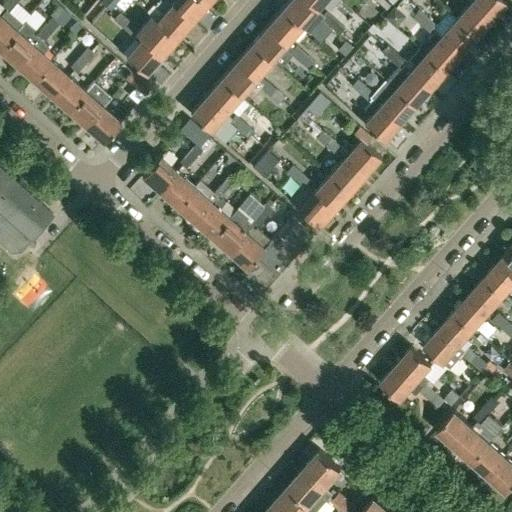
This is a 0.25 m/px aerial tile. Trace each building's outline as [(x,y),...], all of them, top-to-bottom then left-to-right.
[(4,0),(2,3),(6,7),(10,10),(18,0),(17,0),(4,0)] [(157,0),(155,3),(164,11),(172,2),(169,0),(157,0)] [(204,0),(173,0),(172,2),(192,20),(207,2),(204,0)] [(323,12),(318,7),(309,0),(287,0),(282,6),(310,31),(322,18),(330,25),(336,18),(327,9),(323,12)] [(477,34),(491,17),(471,0),(470,0),(456,16),(477,34)] [(506,0),(471,0),(491,17),(506,0)] [(154,2),(147,10),(150,13),(157,19),(164,11),(155,3),(154,2)] [(164,11),(157,19),(177,37),(192,20),(172,2),(164,11)] [(53,15),(45,24),(52,31),(59,22),(60,21),(56,18),(65,8),(60,3),(51,13),(53,15)] [(282,6),(267,24),(287,42),(289,40),(302,25),(310,32),(310,31),(282,6)] [(22,21),(10,10),(6,7),(0,13),(0,12),(0,47),(23,22),(22,21)] [(72,14),(65,8),(56,18),(60,21),(59,22),(62,24),(72,14)] [(412,16),(422,24),(428,16),(419,8),(412,16)] [(113,17),(123,25),(129,18),(120,10),(113,17)] [(162,54),(177,37),(157,19),(150,13),(138,26),(129,18),(123,25),(133,35),(136,31),(142,36),(162,54)] [(422,24),(430,31),(434,27),(436,29),(439,25),(428,16),(422,24)] [(456,16),(441,33),(440,34),(461,52),(477,34),(456,16)] [(0,47),(0,48),(17,63),(40,37),(36,34),(36,33),(32,29),(34,26),(25,18),(22,21),(23,22),(0,47)] [(346,27),(336,18),(330,25),(339,34),(346,27)] [(76,19),(69,27),(75,33),(82,24),(76,19)] [(17,63),(34,79),(52,58),(44,51),(49,45),(44,40),(52,31),(45,24),(36,33),(36,34),(40,37),(17,63)] [(267,24),(252,41),(272,59),(280,51),(286,56),(291,51),(300,59),(306,52),(296,43),(294,45),(289,40),(287,42),(267,24)] [(441,33),(436,29),(434,27),(430,31),(419,44),(447,68),(461,52),(440,34),(441,33)] [(126,54),(146,72),(162,54),(142,36),(126,54)] [(95,37),(69,65),(73,68),(97,41),(98,42),(99,40),(95,37)] [(345,55),(349,49),(353,45),(345,39),(337,48),(345,55)] [(101,45),(98,42),(97,41),(73,68),(77,72),(101,45)] [(252,41),(236,58),(257,76),(272,59),(252,41)] [(381,50),(391,59),(398,51),(388,42),(381,50)] [(419,44),(406,58),(398,51),(391,59),(401,67),(405,64),(404,63),(405,62),(431,85),(447,68),(419,44)] [(315,60),(306,52),(300,59),(309,67),(315,60)] [(69,73),(52,58),(34,79),(51,93),(69,73)] [(236,58),(221,75),(242,94),(250,84),(256,90),(260,86),(269,94),(276,87),(266,78),(263,82),(257,76),(236,58)] [(410,69),(396,85),(416,102),(431,85),(405,62),(404,63),(405,64),(410,69)] [(132,70),(126,77),(126,78),(136,86),(142,79),(132,70)] [(86,88),(73,76),(69,73),(51,93),(68,109),(86,88)] [(227,111),(242,94),(221,75),(206,93),(227,111)] [(352,84),(362,93),(369,85),(358,76),(352,84)] [(68,109),(85,124),(112,94),(95,79),(87,89),(86,88),(68,109)] [(136,86),(129,94),(137,101),(144,93),(150,86),(142,79),(136,86)] [(362,93),(370,100),(373,97),(374,97),(378,93),(369,85),(362,93)] [(396,85),(381,102),(401,120),(416,102),(396,85)] [(285,95),(276,87),(269,94),(279,102),(285,95)] [(190,110),(211,129),(227,111),(206,93),(190,110)] [(103,140),(121,119),(104,104),(112,94),(85,124),(103,140)] [(380,102),(374,97),(373,97),(370,100),(365,106),(372,112),(364,120),(384,138),(401,120),(381,102),(380,102)] [(235,112),(229,119),(239,128),(245,121),(235,112)] [(309,122),(319,131),(322,128),(311,119),(309,122)] [(196,141),(188,150),(195,157),(204,147),(205,148),(211,141),(207,137),(208,135),(190,120),(183,129),(196,141)] [(255,129),(245,121),(239,128),(249,136),(255,129)] [(346,141),(342,145),(333,137),(327,145),(337,153),(340,150),(345,155),(346,154),(366,172),(381,155),(366,142),(372,136),(360,125),(353,132),(360,138),(353,147),(346,141)] [(319,138),(327,145),(333,137),(323,128),(320,132),(314,127),(310,132),(318,139),(319,138)] [(260,156),(269,163),(275,156),(267,148),(260,156)] [(187,166),(195,157),(188,150),(180,160),(187,166)] [(160,153),(142,174),(160,189),(178,169),(160,153)] [(351,189),(366,172),(346,154),(345,155),(331,171),(351,189)] [(222,181),(230,187),(238,177),(235,175),(241,167),(243,165),(239,162),(222,181)] [(287,170),(296,179),(303,172),(293,163),(287,170)] [(0,241),(11,251),(20,250),(53,213),(0,165),(0,241)] [(160,189),(177,205),(201,178),(200,177),(195,184),(178,169),(160,189)] [(33,171),(25,179),(41,193),(49,185),(33,171)] [(331,171),(315,188),(336,206),(351,189),(331,171)] [(302,184),(306,188),(309,184),(308,183),(312,180),(303,172),(296,179),(302,184)] [(177,205),(195,220),(218,193),(215,191),(215,190),(214,190),(201,178),(177,205)] [(230,215),(220,206),(226,199),(222,195),(230,187),(222,181),(214,190),(215,190),(215,191),(218,193),(195,220),(212,236),(230,215)] [(309,184),(306,188),(302,184),(290,198),(319,224),(336,206),(315,188),(315,189),(309,184)] [(265,202),(257,211),(264,217),(273,208),(265,202)] [(230,215),(212,236),(229,251),(253,224),(251,223),(246,229),(241,224),(249,215),(238,205),(230,215)] [(229,251),(246,266),(275,232),(271,236),(257,225),(264,217),(257,211),(250,219),(253,221),(251,223),(253,224),(229,251)] [(313,232),(291,213),(275,232),(246,266),(247,266),(243,271),(263,288),(313,232)] [(511,267),(511,243),(500,257),(511,267)] [(505,292),(511,284),(511,267),(500,257),(485,274),(505,292)] [(485,274),(470,292),(490,309),(505,292),(485,274)] [(470,292),(454,309),(475,327),(490,309),(470,292)] [(454,309),(439,326),(459,344),(460,343),(475,327),(454,309)] [(493,319),(502,327),(509,319),(499,311),(493,319)] [(511,322),(509,319),(502,327),(511,334),(511,322)] [(450,367),(463,353),(466,349),(460,343),(459,344),(439,326),(424,344),(450,367)] [(412,344),(397,362),(423,386),(427,382),(430,378),(424,372),(433,362),(412,344)] [(466,349),(463,353),(472,362),(479,354),(469,345),(466,349)] [(472,362),(481,370),(488,362),(479,354),(472,362)] [(503,369),(511,377),(511,359),(503,369)] [(417,393),(420,390),(423,386),(397,362),(381,380),(401,398),(410,388),(417,393)] [(427,382),(423,386),(420,390),(429,398),(436,391),(436,390),(427,382)] [(454,390),(445,399),(451,404),(460,395),(454,390)] [(439,406),(445,398),(436,391),(429,398),(439,406)] [(491,396),(482,406),(489,412),(498,402),(491,396)] [(474,416),(481,423),(489,412),(482,406),(474,416)] [(455,409),(437,429),(455,445),(473,425),(455,409)] [(455,445),(473,460),(490,440),(473,425),(455,445)] [(473,460),(490,475),(508,455),(490,440),(473,460)] [(320,447),(304,465),(327,485),(343,467),(320,447)] [(511,485),(511,458),(508,455),(490,475),(507,491),(511,485)] [(304,465),(288,483),(309,502),(317,509),(333,491),(326,486),(327,485),(304,465)] [(288,483),(273,501),(285,511),(314,511),(317,509),(309,502),(288,483)] [(332,499),(346,511),(348,511),(341,506),(349,498),(340,490),(332,499)] [(374,495),(359,511),(392,511),(393,511),(374,495)] [(352,511),(358,506),(349,498),(341,506),(348,511),(352,511)] [(285,511),(273,501),(262,511),(285,511)]
